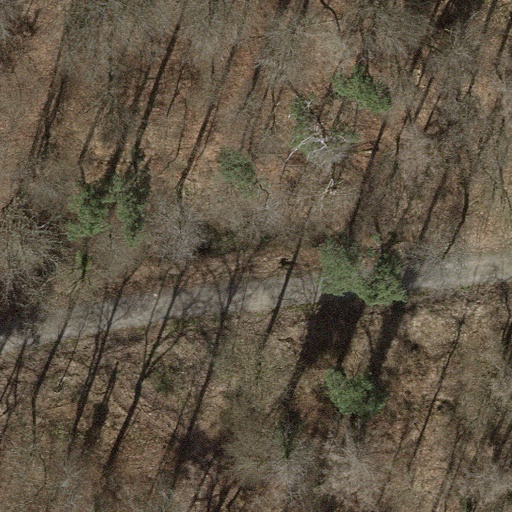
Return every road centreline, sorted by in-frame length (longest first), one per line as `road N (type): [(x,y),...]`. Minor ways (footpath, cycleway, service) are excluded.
road 1 (track): [(0,340),(240,294),(511,268)]
road 2 (track): [(177,511),(201,480),(177,407),(47,325)]
